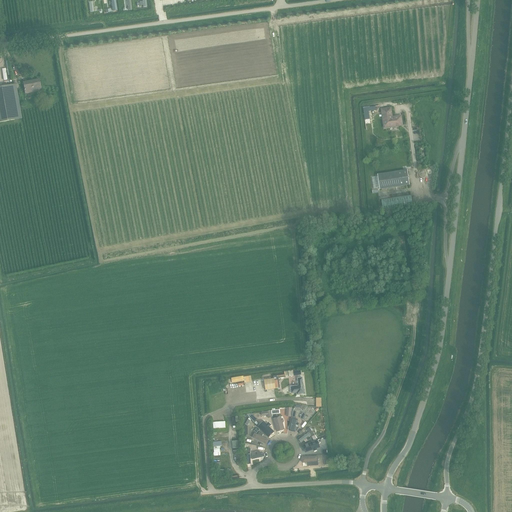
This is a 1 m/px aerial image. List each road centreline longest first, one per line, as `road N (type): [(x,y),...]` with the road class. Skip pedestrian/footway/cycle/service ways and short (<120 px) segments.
road 1 (unclassified): [(386,488),(435,364),(470,69)]
road 2 (unclassified): [(446,498),(447,457),(479,360),(511,85)]
road 3 (unclassified): [(0,44),(335,0)]
road 4 (track): [(339,227),(347,241),(406,230),(413,346),(384,430)]
road 5 (unclassified): [(363,485),(201,493)]
road 6 (track): [(445,306),(447,351),(413,433)]
